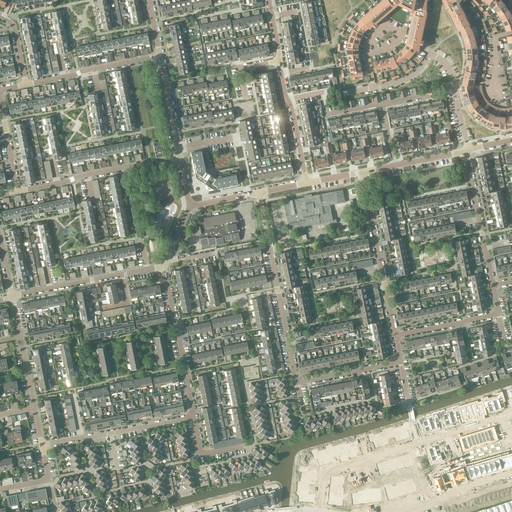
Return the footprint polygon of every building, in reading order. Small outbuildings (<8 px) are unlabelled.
[(385,0),(364,18),(358,22),(354,27),(351,33),(350,38),(348,43),(347,49),(349,56),(353,78),(364,76),(359,50),(359,47),(360,43),(362,38),(364,33),(367,29),(371,26),(399,1),(414,8),(409,38),(408,40),(408,42),(406,44),(403,47),(399,52),(394,55),(387,58),(380,60),(374,61),(376,73),(393,68),(398,66),(403,64),(409,59),(412,55),(416,51),(419,46),(422,35),(427,0),(385,0)] [(501,0),(500,0),(493,7),(497,12),(506,5),(501,0)] [(456,25),(457,26),(458,30),(460,29),(462,32),(471,27),(469,24),(470,24),(459,2),(447,7),(447,8),(448,8),(449,11),(450,12),(450,13),(452,17),(453,20),(456,25)] [(497,12),(499,16),(509,10),(506,5),(497,12)] [(101,18),(110,16),(112,15),(111,9),(109,10),(100,12),(101,18)] [(511,15),(511,14),(509,10),(499,16),(502,21),(511,15)] [(511,22),(511,15),(502,21),(505,26),(511,22)] [(166,31),(183,28),(182,23),(170,25),(170,28),(165,29),(166,31)] [(461,32),(463,37),(474,34),(471,27),(471,28),(471,27),(462,32),(461,32)] [(476,40),(474,34),(463,37),(465,43),(476,40)] [(287,46),(288,47),(296,45),(296,41),(300,40),(300,38),(287,41),(287,43),(287,44),(287,46)] [(476,40),(465,43),(466,48),(478,46),(477,46),(476,40)] [(100,42),(94,43),(96,54),(102,53),(102,50),(100,42)] [(88,44),(90,53),(90,55),(96,54),(94,43),(88,44)] [(82,45),(84,54),(85,56),(90,55),(90,53),(88,44),(82,45)] [(28,47),(29,53),(37,51),(37,47),(40,47),(39,45),(28,47)] [(68,53),(68,52),(70,51),(69,48),(68,48),(67,46),(57,48),(58,54),(64,52),(65,53),(68,53)] [(171,61),(186,58),(189,57),(188,52),(185,53),(176,55),(176,57),(171,58),(171,61)] [(173,71),(188,68),(191,67),(190,62),(187,63),(178,65),(178,67),(173,68),(173,71)] [(333,68),(327,69),(329,80),(336,79),(335,74),(334,75),(333,68)] [(475,78),(476,72),(465,70),(464,75),(475,78)] [(473,84),(475,78),(464,75),(462,84),(473,84)] [(474,90),(462,92),(464,98),(474,95),(475,95),(474,90)] [(89,94),(90,100),(101,98),(99,92),(89,94)] [(464,98),(463,98),(466,105),(477,100),(474,95),(464,98)] [(40,107),(38,99),(32,100),(32,97),(31,97),(34,109),(40,107)] [(90,106),(101,104),(100,98),(101,98),(90,100),(91,106),(90,106)] [(120,107),(123,106),(131,105),(130,99),(121,100),(119,101),(120,107)] [(443,99),(437,101),(439,110),(444,109),(444,112),(448,111),(446,102),(443,103),(443,99)] [(470,111),(479,104),(477,100),(466,105),(470,111)] [(425,103),(419,104),(421,114),(427,113),(425,103)] [(479,104),(470,111),(474,116),(482,108),(479,104)] [(304,116),(313,114),(312,111),(317,110),(317,107),(303,110),(304,113),(303,113),(304,115),(304,116)] [(482,108),(474,116),(480,120),(487,111),(482,108)] [(376,111),(370,112),(372,122),(378,120),(376,111)] [(491,113),(487,111),(480,120),(486,124),(491,113)] [(364,113),(358,114),(360,124),(366,123),(364,113)] [(496,116),(496,115),(491,113),(486,124),(492,126),(496,116)] [(341,118),(342,128),(349,126),(347,116),(341,118)] [(492,126),(492,127),(499,128),(501,116),(496,116),(492,126)] [(125,130),(127,130),(136,128),(135,122),(126,124),(123,124),(125,130)] [(309,140),(318,138),(319,135),(319,134),(320,134),(325,133),(324,130),(308,134),(309,136),(308,136),(308,139),(309,139),(309,140)] [(381,142),(384,141),(382,131),(373,133),(374,137),(380,135),(381,142)] [(445,133),(442,134),(444,144),(450,143),(448,131),(445,131),(445,133)] [(438,133),(435,133),(438,145),(444,144),(442,134),(438,135),(438,133)] [(427,137),(424,137),(426,148),(432,146),(430,135),(427,135),(427,137)] [(417,137),(419,149),(426,148),(424,137),(420,138),(420,136),(417,137)] [(310,143),(310,145),(319,144),(319,145),(309,147),(310,150),(320,149),(319,145),(320,145),(320,144),(324,143),(323,141),(319,142),(318,138),(309,140),(309,141),(309,143),(310,143)] [(409,140),(405,141),(407,151),(414,150),(412,138),(409,139),(409,140)] [(401,153),(407,151),(405,141),(402,142),(402,140),(399,141),(401,153)] [(154,143),(156,157),(164,156),(165,154),(162,141),(154,143)] [(379,146),(375,147),(377,157),(384,156),(382,144),(379,145),(379,146)] [(371,158),(377,157),(375,147),(372,148),(372,146),(369,147),(371,158)] [(361,149),(357,150),(359,160),(365,158),(363,147),(360,147),(361,149)] [(352,161),(359,160),(357,150),(354,150),(353,149),(350,149),(352,161)] [(342,153),(339,153),(341,163),(347,162),(345,150),(342,151),(342,153)] [(191,153),(195,172),(196,177),(197,178),(197,179),(198,180),(199,181),(200,181),(201,181),(202,181),(207,185),(208,189),(213,189),(238,184),(236,174),(215,178),(215,177),(214,177),(214,176),(214,175),(214,174),(212,172),(210,174),(205,171),(201,151),(191,153)] [(335,152),(332,153),(334,164),(341,163),(339,153),(335,154),(335,152)] [(324,157),(321,158),(323,167),(329,166),(327,155),(324,155),(324,157)] [(316,157),(314,157),(316,169),(323,167),(321,158),(317,159),(316,157)] [(481,175),(483,181),(491,179),(491,176),(493,175),(492,173),(490,173),(481,175)] [(484,187),(493,185),(492,181),(494,181),(493,179),(491,179),(483,181),(484,187)] [(485,193),(493,191),(494,191),(493,187),(495,187),(494,185),(493,185),(484,187),(485,193)] [(298,230),(305,228),(305,229),(306,229),(305,226),(313,224),(320,223),(330,221),(331,224),(337,223),(336,219),(333,219),(331,212),(330,205),(333,204),(338,203),(345,202),(345,199),(344,198),(343,196),(343,193),(343,192),(343,191),(342,190),(319,194),(312,196),(312,194),(304,195),(298,196),(298,198),(284,201),(285,201),(286,208),(285,208),(285,209),(286,208),(287,215),(287,216),(288,220),(288,221),(289,221),(291,232),(291,231),(298,230)] [(493,201),(494,203),(504,201),(503,195),(494,197),(495,201),(493,201)] [(409,211),(415,210),(414,200),(407,202),(409,211)] [(379,204),(380,211),(390,209),(388,203),(379,204)] [(234,212),(212,217),(203,218),(204,222),(197,223),(197,225),(192,226),(194,235),(199,234),(201,245),(209,243),(209,245),(216,243),(217,245),(224,243),(224,241),(231,240),(232,242),(240,240),(238,231),(238,229),(239,229),(238,222),(236,222),(236,220),(234,212)] [(456,240),(457,247),(466,245),(465,239),(456,240)] [(12,248),(13,254),(24,252),(23,246),(24,246),(12,248)] [(111,250),(105,251),(107,262),(113,261),(112,259),(111,250)] [(81,256),(83,264),(83,266),(89,265),(87,255),(81,256)] [(15,260),(16,266),(24,264),(24,261),(27,261),(26,258),(15,260)] [(108,292),(117,290),(116,284),(106,286),(108,292)] [(76,292),(78,298),(87,296),(86,290),(76,292)] [(296,299),(298,299),(307,297),(306,291),(297,293),(294,293),(296,299)] [(22,303),(23,305),(24,312),(30,311),(29,302),(22,303)] [(7,308),(0,309),(3,323),(9,322),(9,319),(7,308)] [(399,323),(405,322),(404,313),(397,314),(399,323)] [(89,320),(90,324),(92,323),(90,314),(81,315),(82,321),(89,320)] [(122,322),(115,324),(117,333),(124,332),(122,322)] [(478,327),(479,333),(487,332),(487,329),(491,328),(490,325),(478,327)] [(88,339),(94,338),(92,328),(86,330),(88,339)] [(462,335),(459,333),(454,340),(457,342),(458,345),(464,344),(462,335)] [(165,349),(162,336),(162,335),(155,336),(157,350),(165,349)] [(492,337),(480,339),(481,345),(490,343),(489,341),(493,340),(492,337)] [(126,342),(129,356),(136,354),(134,341),(126,342)] [(56,348),(60,347),(61,350),(70,348),(68,342),(59,344),(56,345),(56,348)] [(97,348),(100,362),(108,360),(105,346),(97,348)] [(32,349),(34,355),(43,354),(42,347),(32,349)] [(496,352),(495,348),(483,351),(484,357),(492,355),(492,353),(496,352)] [(168,362),(165,349),(157,350),(160,364),(168,362)] [(139,368),(136,354),(129,356),(131,370),(139,368)] [(507,369),(511,367),(511,364),(511,365),(509,357),(507,358),(506,354),(502,355),(507,369)] [(497,357),(493,358),(494,362),(492,363),(495,370),(500,368),(497,357)] [(7,360),(6,358),(0,359),(0,362),(2,370),(8,369),(8,367),(10,366),(9,363),(8,363),(7,360)] [(111,374),(110,372),(108,360),(100,362),(103,375),(111,374)] [(488,360),(485,361),(489,372),(495,370),(492,363),(489,364),(488,360)] [(483,366),(481,367),(483,374),(484,376),(490,374),(489,372),(485,361),(482,362),(483,366)] [(478,368),(477,364),(474,365),(477,376),(483,374),(481,367),(478,368)] [(471,370),(469,371),(472,378),(477,376),(474,365),(470,366),(471,370)] [(75,370),(74,366),(64,368),(62,368),(63,369),(62,369),(63,374),(65,374),(74,372),(74,370),(75,370)] [(466,380),(472,378),(469,371),(467,371),(465,367),(462,369),(466,380)] [(458,375),(452,377),(455,386),(461,384),(458,375)] [(281,380),(277,378),(274,382),(278,385),(278,384),(281,387),(284,383),(286,379),(283,377),(281,380)] [(449,388),(455,386),(452,377),(446,379),(449,388)] [(395,382),(394,379),(382,381),(383,387),(391,386),(391,383),(395,382)] [(443,390),(449,388),(446,379),(441,381),(443,390)] [(17,380),(10,381),(12,392),(19,391),(17,380)] [(363,393),(369,391),(369,392),(370,391),(368,382),(365,380),(362,385),(363,392),(363,393)] [(5,394),(12,392),(10,381),(3,383),(5,394)] [(434,381),(428,383),(431,391),(437,389),(435,383),(434,381)] [(438,391),(443,390),(441,381),(435,383),(437,389),(438,391)] [(252,389),(256,391),(258,388),(260,385),(257,382),(254,386),(251,383),(248,387),(252,389)] [(281,387),(278,384),(278,385),(276,387),(279,390),(283,392),(285,388),(288,385),(284,383),(281,387)] [(426,393),(431,391),(428,383),(423,385),(426,393)] [(420,395),(426,393),(423,385),(417,386),(420,395)] [(261,390),(258,388),(256,391),(252,389),(249,392),(253,395),(257,397),(259,394),(261,390)] [(289,391),(285,388),(283,392),(279,390),(277,393),(284,398),(289,391)] [(397,394),(396,391),(384,393),(385,399),(394,397),(393,395),(397,394)] [(262,396),(259,394),(257,397),(253,395),(251,398),(258,403),(262,396)] [(498,397),(493,399),(496,410),(502,408),(500,400),(503,399),(501,394),(498,395),(498,397)] [(182,398),(176,399),(178,411),(184,410),(182,398)] [(486,398),(483,399),(485,405),(488,404),(490,412),(496,410),(493,399),(487,400),(486,398)] [(160,414),(166,413),(165,404),(164,404),(164,402),(159,403),(158,399),(156,400),(157,403),(158,403),(159,405),(160,414)] [(285,410),(288,406),(290,403),(286,401),(284,404),(281,402),(278,405),(282,407),(285,410)] [(368,413),(371,415),(376,408),(371,405),(372,403),(369,401),(368,403),(369,404),(367,407),(370,409),(368,413)] [(364,410),(362,414),(366,417),(368,413),(370,409),(367,407),(365,406),(366,404),(363,402),(362,404),(363,405),(361,408),(364,410)] [(132,409),(133,409),(134,418),(140,417),(138,407),(135,408),(134,405),(133,406),(132,403),(130,403),(131,407),(132,407),(132,409)] [(355,409),(359,411),(356,415),(360,418),(362,414),(364,410),(361,408),(360,407),(361,406),(358,403),(357,405),(358,406),(355,409)] [(476,403),(471,404),(474,416),(477,415),(478,419),(480,418),(476,403)] [(476,403),(480,418),(483,417),(482,414),(485,413),(482,403),(476,404),(476,403)] [(471,404),(465,406),(470,421),(473,420),(472,417),(474,416),(471,404)] [(352,407),(350,410),(349,410),(353,413),(351,416),(354,419),(356,415),(359,411),(355,409),(354,408),(355,407),(352,405),(351,406),(352,407)] [(260,416),(263,412),(265,409),(261,406),(259,410),(256,407),(253,411),(257,414),(257,413),(260,416)] [(291,408),(288,406),(285,410),(282,407),(279,411),(283,413),(287,415),(289,412),(291,408)] [(349,408),(346,406),(345,407),(346,408),(344,411),(344,412),(347,414),(345,417),(349,420),(351,416),(353,413),(349,410),(350,410),(348,409),(349,408)] [(465,406),(460,408),(464,419),(466,418),(468,422),(470,421),(465,406)] [(342,415),(339,419),(343,421),(345,417),(347,414),(344,412),(344,411),(343,411),(344,409),(340,407),(339,408),(340,409),(338,413),(342,415)] [(455,410),(449,412),(453,423),(459,421),(456,414),(459,413),(458,407),(454,408),(455,410)] [(113,412),(113,414),(115,424),(121,422),(119,413),(115,414),(115,412),(113,412),(113,408),(110,409),(111,413),(113,412)] [(337,422),(339,419),(342,415),(338,413),(337,412),(338,410),(335,408),(334,410),(335,410),(332,414),(336,416),(333,420),(337,422)] [(254,417),(258,419),(261,421),(264,418),(266,415),(263,412),(260,416),(257,413),(257,414),(254,417)] [(280,417),(284,419),(288,421),(290,418),(292,414),(289,412),(287,415),(283,413),(280,417)] [(443,412),(439,413),(441,419),(444,418),(447,425),(453,423),(449,412),(443,414),(443,412)] [(89,417),(89,419),(91,428),(97,427),(95,418),(92,419),(91,416),(90,416),(90,413),(87,414),(88,417),(89,417)] [(324,418),(322,422),(325,424),(329,427),(331,423),(327,421),(330,417),(326,415),(327,414),(325,413),(323,416),(325,417),(324,418)] [(319,418),(318,419),(316,423),(319,426),(323,428),(325,424),(322,422),(324,418),(321,416),(321,415),(319,414),(317,417),(319,418)] [(434,417),(429,419),(432,430),(438,428),(436,421),(439,420),(437,414),(434,415),(434,417)] [(319,426),(316,423),(318,419),(315,417),(315,416),(314,415),(312,418),(313,419),(312,420),(312,421),(310,424),(314,427),(317,429),(319,426)] [(312,430),(314,427),(310,424),(312,421),(312,420),(309,418),(310,417),(308,416),(306,420),(307,421),(304,425),(312,430)] [(256,422),(259,425),(262,427),(265,424),(267,420),(264,418),(261,421),(258,419),(256,422)] [(288,421),(284,419),(282,422),(285,425),(285,424),(289,427),(291,423),(293,420),(290,418),(288,421)] [(422,418),(419,419),(421,425),(424,424),(426,432),(432,430),(429,419),(423,420),(422,418)] [(295,425),(291,423),(289,427),(285,424),(285,425),(283,428),(290,433),(295,425)] [(404,426),(398,428),(402,439),(408,437),(406,430),(409,429),(407,423),(403,424),(404,426)] [(268,426),(265,424),(262,427),(259,425),(257,428),(260,431),(260,430),(264,433),(266,429),(268,426)] [(392,428),(389,429),(390,435),(394,434),(396,441),(402,439),(398,428),(393,430),(392,428)] [(493,428),(487,430),(491,441),(496,439),(493,428)] [(9,443),(16,442),(13,431),(8,432),(7,429),(3,430),(5,438),(8,438),(9,443)] [(20,429),(13,431),(16,442),(23,440),(20,429)] [(270,432),(266,429),(264,433),(260,430),(260,431),(258,434),(265,439),(270,432)] [(182,440),(184,436),(186,432),(183,430),(181,434),(177,431),(175,435),(178,438),(182,440)] [(384,433),(378,435),(382,446),(387,444),(385,436),(388,435),(387,430),(383,431),(384,433)] [(158,432),(155,436),(159,438),(162,441),(167,434),(164,431),(161,435),(158,432)] [(372,434),(368,435),(370,441),(373,440),(376,447),(382,446),(378,435),(372,436),(372,434)] [(147,440),(150,443),(154,445),(156,442),(159,438),(155,436),(153,439),(149,437),(147,440)] [(188,438),(184,436),(182,440),(178,438),(176,441),(179,443),(183,445),(185,442),(188,438)] [(467,436),(461,438),(465,449),(470,447),(467,436)] [(128,443),(132,445),(135,448),(137,444),(140,441),(136,439),(134,442),(131,440),(128,443)] [(160,444),(156,442),(154,445),(150,443),(148,446),(151,449),(152,448),(155,451),(157,447),(158,447),(160,444)] [(185,442),(183,445),(179,443),(177,447),(180,449),(184,451),(186,448),(189,444),(185,442)] [(355,443),(350,444),(354,458),(356,457),(355,453),(358,452),(355,443)] [(129,449),(133,451),(136,453),(138,450),(141,447),(137,444),(135,448),(132,445),(129,449)] [(344,444),(339,446),(344,461),(346,460),(345,457),(348,456),(344,444)] [(344,444),(348,456),(350,455),(351,459),(354,458),(350,444),(345,446),(344,444)] [(260,447),(258,451),(265,455),(267,452),(263,449),(264,447),(260,445),(259,446),(260,447)] [(60,450),(67,455),(70,452),(72,448),(69,446),(66,449),(63,447),(60,450)] [(252,452),(256,454),(253,457),(257,460),(259,457),(263,459),(265,455),(258,451),(257,450),(258,448),(255,446),(254,447),(255,448),(252,452)] [(328,449),(322,451),(326,463),(332,461),(330,454),(333,453),(330,446),(327,447),(328,449)] [(339,446),(333,447),(337,459),(340,458),(341,462),(344,461),(339,446)] [(432,446),(428,447),(433,461),(439,459),(439,461),(443,460),(440,453),(437,454),(435,446),(433,447),(432,446)] [(93,456),(96,453),(98,449),(94,447),(92,450),(89,448),(86,451),(90,454),(93,456)] [(161,450),(158,447),(157,447),(155,451),(152,448),(151,449),(149,452),(152,454),(156,456),(158,453),(159,453),(161,450)] [(190,450),(186,448),(184,451),(180,449),(178,452),(185,457),(190,450)] [(67,455),(71,457),(74,460),(77,456),(79,453),(76,450),(73,454),(70,452),(67,455)] [(130,454),(134,457),(137,459),(139,456),(142,452),(138,450),(136,453),(133,451),(130,454)] [(316,450),(312,451),(315,459),(318,458),(320,465),(326,463),(322,451),(317,453),(316,450)] [(24,453),(27,466),(28,467),(35,465),(35,461),(33,461),(31,452),(24,453)] [(19,465),(22,465),(23,468),(26,467),(26,466),(27,466),(24,453),(17,454),(19,465)] [(87,457),(91,460),(94,462),(97,459),(99,455),(96,453),(93,456),(90,454),(87,457)] [(156,456),(152,454),(150,457),(157,462),(162,455),(159,453),(158,453),(156,456)] [(507,454),(502,456),(505,467),(510,466),(507,454)] [(408,455),(403,456),(406,467),(412,466),(408,455)] [(68,461),(72,464),(75,466),(78,462),(80,459),(77,456),(74,460),(71,457),(68,461)] [(138,465),(143,458),(139,456),(137,459),(134,457),(131,460),(138,465)] [(248,458),(245,462),(249,465),(247,468),(250,470),(252,467),(255,463),(251,461),(250,460),(251,458),(248,456),(247,458),(248,458)] [(499,456),(494,458),(497,469),(503,468),(499,456)] [(12,457),(5,458),(7,469),(14,468),(12,457)] [(243,466),(241,469),(244,472),(247,468),(249,465),(245,462),(244,461),(245,460),(242,457),(241,459),(242,460),(240,463),(239,463),(243,466)] [(261,462),(257,460),(253,457),(251,461),(255,463),(252,467),(256,469),(261,462)] [(489,459),(492,471),(497,469),(494,458),(493,458),(494,458),(489,460),(489,459)] [(103,463),(97,459),(94,462),(91,460),(88,463),(96,468),(101,467),(103,463)] [(239,473),(241,469),(243,466),(239,463),(240,463),(239,462),(240,461),(236,459),(235,460),(236,461),(234,464),(238,467),(235,470),(239,473)] [(489,459),(483,461),(487,473),(492,471),(489,459)] [(235,470),(238,467),(234,464),(233,463),(234,462),(231,460),(230,461),(231,462),(228,465),(232,468),(230,471),(233,474),(235,470)] [(483,461),(478,462),(482,474),(487,473),(483,461)] [(81,464),(78,462),(75,466),(72,464),(69,466),(76,471),(81,464)] [(473,464),(476,476),(482,474),(478,462),(478,464),(474,465),(473,464)] [(189,469),(191,465),(188,463),(187,463),(177,465),(177,467),(179,468),(179,469),(180,470),(179,471),(181,473),(183,470),(186,472),(189,469)] [(382,463),(377,465),(380,474),(386,473),(382,463)] [(461,467),(455,469),(460,481),(466,479),(463,472),(466,471),(464,463),(460,464),(461,467)] [(220,470),(224,472),(221,476),(222,476),(225,478),(230,471),(225,468),(226,466),(223,464),(222,465),(222,466),(220,470)] [(473,464),(468,465),(471,477),(476,476),(473,464)] [(218,474),(216,477),(219,479),(222,476),(221,476),(224,472),(220,470),(219,469),(220,467),(217,465),(216,467),(217,467),(214,471),(218,474)] [(214,480),(216,477),(218,474),(214,471),(213,470),(214,469),(211,466),(210,468),(211,469),(209,472),(212,475),(210,478),(214,480)] [(129,472),(133,474),(136,477),(139,473),(141,470),(138,467),(135,471),(132,468),(129,472)] [(300,467),(300,471),(302,471),(302,477),(315,478),(315,472),(308,471),(308,468),(300,467)] [(159,475),(163,477),(168,470),(164,468),(162,471),(159,469),(156,473),(159,475)] [(449,468),(446,469),(448,477),(451,476),(454,483),(460,481),(455,469),(450,471),(449,468)] [(181,474),(184,476),(187,478),(190,475),(192,471),(189,469),(186,472),(183,470),(181,473),(181,474)] [(93,475),(97,477),(100,479),(103,476),(105,472),(102,470),(99,473),(96,471),(93,475)] [(440,475),(434,477),(439,490),(443,489),(443,488),(445,487),(442,480),(446,479),(443,471),(439,472),(440,475)] [(138,483),(138,482),(143,475),(139,473),(136,477),(133,474),(130,478),(138,483)] [(77,481),(81,483),(84,486),(87,482),(83,480),(85,476),(82,474),(79,477),(77,481)] [(76,475),(74,479),(71,482),(75,485),(79,487),(81,483),(77,481),(79,477),(76,475)] [(151,479),(155,482),(158,484),(161,480),(163,477),(159,475),(157,478),(154,476),(151,479)] [(185,482),(188,484),(191,480),(193,477),(190,475),(187,478),(184,476),(182,479),(185,482)] [(66,483),(69,486),(73,488),(75,485),(71,482),(74,479),(70,476),(68,480),(66,483)] [(94,480),(98,482),(101,485),(104,481),(106,478),(103,476),(100,479),(97,477),(94,480)] [(65,477),(62,481),(60,484),(64,487),(67,489),(69,486),(66,483),(68,480),(65,477)] [(298,482),(298,486),(306,487),(306,484),(314,484),(315,478),(302,477),(301,483),(298,482)] [(61,490),(64,487),(60,484),(62,481),(59,478),(54,485),(61,490)] [(159,489),(162,486),(164,483),(161,480),(158,484),(155,482),(153,485),(156,487),(159,489)] [(194,483),(191,480),(188,484),(185,482),(183,485),(189,490),(194,483)] [(411,480),(406,481),(410,493),(415,491),(411,480)] [(98,482),(96,486),(102,491),(107,483),(104,481),(101,485),(98,482)] [(406,481),(401,483),(401,484),(404,495),(410,493),(406,481)] [(87,482),(84,486),(82,489),(89,494),(91,490),(88,488),(90,485),(87,482)] [(136,493),(140,496),(143,498),(146,495),(142,492),(145,489),(141,486),(142,485),(140,484),(138,487),(139,488),(138,490),(136,493)] [(401,484),(396,485),(399,496),(404,495),(401,484)] [(138,499),(140,496),(136,493),(138,490),(135,487),(136,486),(134,485),(132,488),(134,490),(133,491),(131,494),(134,497),(138,499)] [(391,486),(394,498),(395,498),(399,496),(396,485),(396,486),(391,488),(391,486)] [(132,500),(134,497),(131,494),(133,491),(130,488),(130,487),(129,486),(126,490),(128,491),(127,492),(125,495),(129,498),(132,500)] [(165,489),(162,486),(159,489),(156,487),(154,491),(160,496),(165,489)] [(391,486),(385,488),(386,490),(389,500),(394,498),(391,486)] [(126,501),(129,498),(125,495),(127,492),(124,490),(125,489),(123,487),(121,491),(122,492),(119,496),(126,501)] [(36,490),(38,500),(48,498),(46,488),(36,490)] [(267,489),(264,490),(266,498),(270,497),(272,504),(274,503),(275,504),(279,503),(274,489),(268,491),(267,489)] [(26,492),(28,499),(28,502),(38,500),(36,490),(26,492)] [(297,490),(297,494),(299,494),(299,501),(313,502),(314,498),(312,498),(313,495),(305,495),(305,491),(297,490)] [(28,499),(26,492),(17,494),(18,501),(28,499)] [(114,496),(113,497),(111,501),(115,503),(118,506),(121,502),(117,499),(119,496),(116,494),(117,493),(115,492),(113,495),(114,496)] [(112,507),(115,503),(111,501),(113,497),(110,495),(111,494),(109,493),(107,496),(109,497),(105,502),(112,507)] [(7,496),(7,498),(9,506),(19,504),(18,501),(17,494),(7,496)] [(264,494),(259,496),(262,506),(265,505),(266,509),(269,508),(264,494)] [(253,496),(248,497),(252,509),(254,508),(255,511),(258,511),(253,496)] [(253,496),(258,511),(261,510),(259,507),(262,506),(259,496),(254,497),(253,496)] [(248,497),(243,499),(246,511),(249,511),(249,510),(252,509),(248,497)] [(95,504),(92,507),(96,510),(94,511),(99,511),(102,509),(99,506),(101,503),(97,500),(98,499),(97,498),(96,498),(96,499),(94,501),(96,503),(95,504)] [(90,504),(87,509),(90,511),(91,511),(94,511),(96,510),(92,507),(95,504),(91,501),(92,500),(91,500),(91,499),(90,500),(88,503),(89,503),(90,504)] [(233,503),(228,504),(229,511),(236,511),(235,508),(238,507),(236,499),(232,500),(233,503)] [(246,511),(243,499),(238,501),(241,511),(242,511),(244,511),(246,511)] [(511,511),(511,499),(473,511),(511,511)] [(86,501),(80,502),(81,510),(84,511),(89,511),(90,511),(87,509),(90,504),(89,503),(88,504),(86,503),(86,501)] [(65,511),(68,507),(70,504),(66,502),(64,505),(61,503),(58,506),(62,508),(65,511)]
